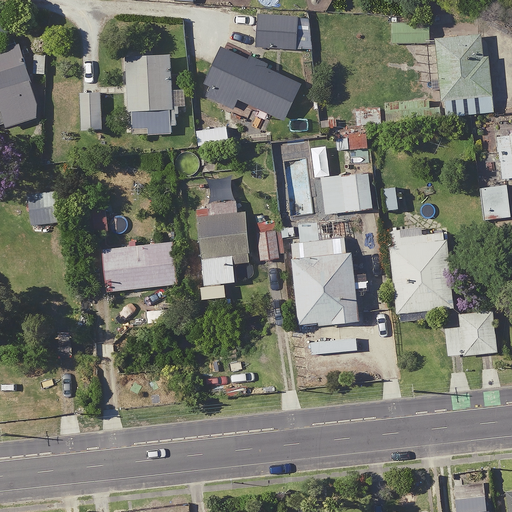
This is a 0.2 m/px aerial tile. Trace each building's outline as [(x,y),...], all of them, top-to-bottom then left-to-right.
[(313,53),(315,19),(261,17),(260,50),(313,53)] [(422,20),(385,20),(385,40),(422,40),(422,20)] [(485,110),(476,29),(428,34),(437,115),(485,110)] [(0,98),(4,97),(6,106),(0,107),(0,133),(26,126),(48,119),(27,46),(0,53),(0,98)] [(242,101),(290,123),(302,128),(307,117),(316,120),(323,104),(312,99),(316,90),(302,84),(221,48),(204,86),(211,89),(207,97),(238,110),(242,101)] [(55,51),(38,51),(38,76),(56,75),(55,51)] [(180,134),(176,59),(133,61),(138,136),(180,134)] [(112,96),(87,96),(88,133),(113,133),(112,96)] [(433,123),(431,101),(390,105),(392,127),(433,123)] [(387,125),(385,109),(360,111),(361,128),(387,125)] [(271,118),(252,110),(247,124),(266,132),(271,118)] [(344,114),(324,115),(325,130),(345,129),(344,114)] [(511,177),(511,128),(489,132),(495,180),(511,177)] [(338,152),(349,152),(351,167),(377,165),(376,157),(374,129),(337,132),(338,152)] [(229,154),(208,158),(210,171),(231,167),(229,154)] [(304,161),(279,165),(286,217),(311,214),(304,161)] [(376,211),(372,173),(324,177),(328,216),(376,211)] [(507,215),(505,183),(475,185),(478,218),(507,215)] [(402,211),(403,189),(388,189),(388,211),(402,211)] [(75,191),(53,191),(53,214),(75,213),(75,191)] [(113,206),(84,206),(84,234),(113,234),(113,206)] [(242,259),(238,212),(205,215),(211,287),(229,286),(227,261),(242,259)] [(323,241),(321,222),(294,225),(296,244),(304,328),(362,323),(356,254),(339,255),(338,240),(323,241)] [(279,223),(259,225),(262,261),(281,260),(279,223)] [(458,309),(450,234),(406,238),(405,228),(391,229),(400,315),(458,309)] [(182,285),(178,243),(108,250),(113,293),(182,285)] [(500,353),(496,314),(462,316),(463,328),(448,329),(450,357),(500,353)] [(309,336),(311,353),(355,349),(354,332),(309,336)] [(493,511),(492,499),(459,503),(460,511),(493,511)]
